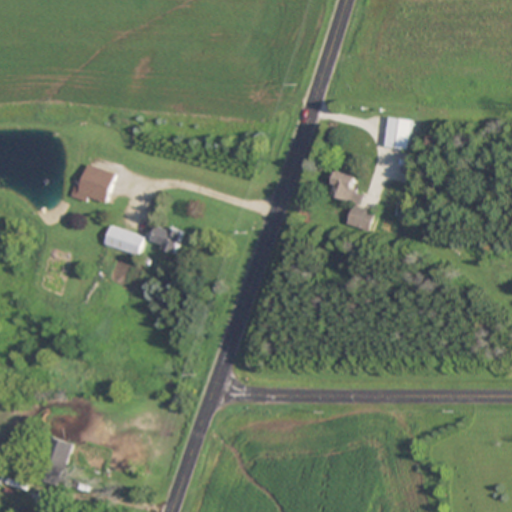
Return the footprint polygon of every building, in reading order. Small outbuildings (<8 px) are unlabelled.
[(412,148),(412,118),(389,118),(389,148),(412,148)] [(105,200),(120,144),(96,138),(80,193),(105,200)] [(372,232),(377,212),(363,207),(367,193),(356,190),(360,176),(339,171),(332,196),(355,203),(349,225),(372,232)] [(178,253),(185,233),(159,225),(153,244),(178,253)] [(107,244),(141,256),(147,237),(113,226),(107,244)] [(62,485),(76,444),(54,436),(39,477),(62,485)]
